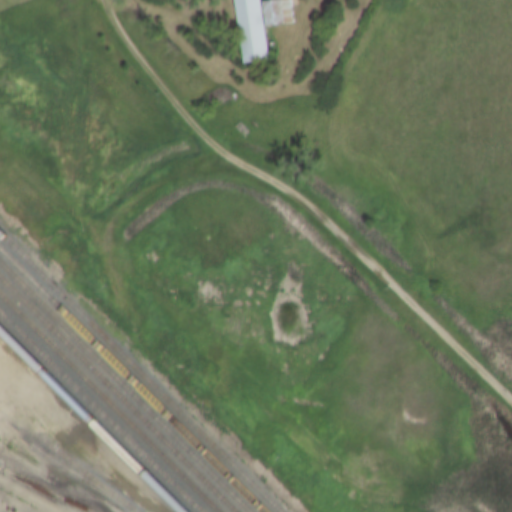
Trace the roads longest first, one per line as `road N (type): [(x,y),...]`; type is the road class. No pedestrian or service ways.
road 1 (track): [(511,404),(322,221),(205,141),(107,0)]
road 2 (track): [(107,326),(122,306),(109,262),(119,223),(191,175),(232,165)]
